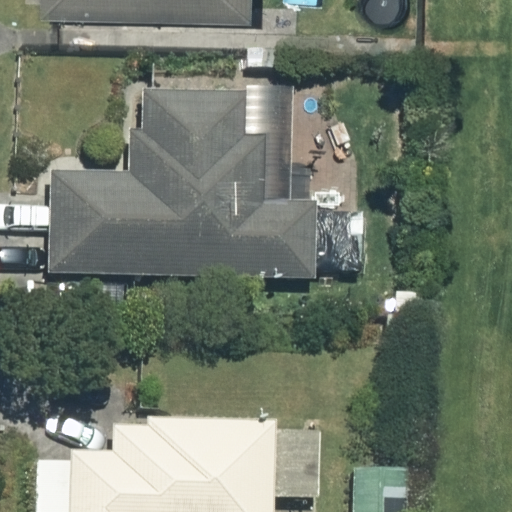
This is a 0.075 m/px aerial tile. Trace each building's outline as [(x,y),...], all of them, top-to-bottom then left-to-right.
[(39,0),(39,15),(249,19),(249,0),(39,0)] [(37,179),(35,279),(300,285),(301,210),(249,209),(250,143),(225,143),(226,100),(127,97),(126,136),(114,135),(113,180),(37,179)] [(407,299),(382,298),(381,318),(406,319),(407,299)] [(393,322),(376,321),(376,332),(393,332),(393,322)] [(257,511),(259,425),(132,422),(132,433),(98,433),(98,459),(54,458),(53,511),(257,511)] [(401,511),(401,475),(339,474),(338,511),(401,511)]
